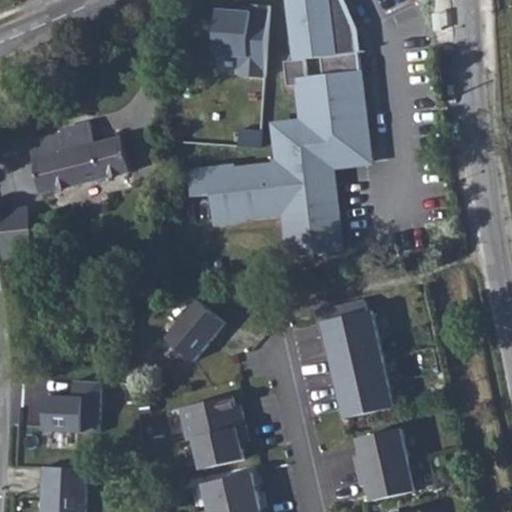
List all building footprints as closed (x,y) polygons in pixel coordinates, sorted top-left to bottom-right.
[(358,30),(344,0),(291,0),(298,60),(287,61),(290,87),(301,85),(305,121),(285,123),(289,149),(284,149),(286,161),(274,162),(275,165),(239,169),(238,166),(192,172),(194,197),(213,194),(216,223),(251,219),(251,217),(287,213),(291,258),(344,250),(335,167),(333,154),(372,150),(358,30)] [(253,4),(253,10),(220,9),(217,55),(242,57),(241,76),(267,78),(272,6),(253,4)] [(204,18),(205,7),(188,6),(188,17),(204,18)] [(31,141),(43,193),(132,172),(124,137),(97,143),(92,122),(62,130),(63,133),(31,141)] [(279,124),(283,149),(284,149),(289,149),(285,123),(279,124)] [(333,154),(335,167),(343,166),(374,162),(372,150),(333,154)] [(0,210),(3,236),(29,233),(31,256),(36,256),(31,207),(0,210)] [(29,233),(3,236),(5,259),(31,256),(29,233)] [(142,287),(163,282),(161,273),(140,278),(142,287)] [(165,294),(163,282),(142,287),(131,289),(134,301),(165,294)] [(201,299),(169,337),(197,361),(229,323),(201,299)] [(326,322),(348,419),(398,407),(376,310),(370,312),(368,301),(329,310),(331,321),(326,322)] [(101,433),(103,382),(76,381),(76,397),(49,396),(48,431),(101,433)] [(197,438),(248,426),(245,412),(239,413),(235,396),(183,408),(191,440),(197,438)] [(248,426),(197,438),(204,469),(247,459),(244,443),(252,441),(248,426)] [(405,429),(362,438),(365,455),(358,457),(361,471),(412,460),(405,429)] [(412,460),(361,471),(364,486),(372,484),(376,501),(419,491),(412,460)] [(87,511),(89,469),(45,467),(42,511),(87,511)] [(255,473),(207,484),(212,508),(261,497),(255,473)] [(197,507),(211,504),(206,484),(193,487),(197,507)] [(212,508),(212,511),(264,511),(261,497),(212,508)]
